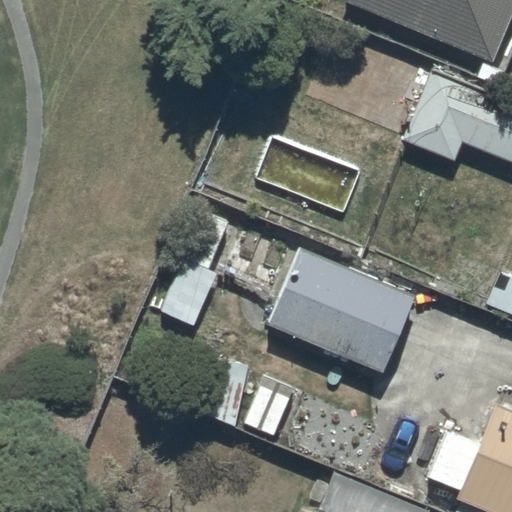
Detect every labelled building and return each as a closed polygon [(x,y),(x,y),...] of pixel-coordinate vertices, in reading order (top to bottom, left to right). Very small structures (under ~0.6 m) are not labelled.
[(368,0),(490,52),(511,0),(368,0)] [(511,95),(429,61),(401,130),(454,153),(462,133),(511,153),(511,95)] [(297,237),(265,312),(381,363),(414,288),(297,237)] [(207,262),(180,255),(158,303),(191,319),(204,294),(208,296),(216,279),(210,276),(215,266),(207,262)] [(511,269),(498,264),(486,298),(511,308),(511,269)] [(246,357),(213,351),(202,406),(233,418),(246,357)] [(511,511),(511,398),(491,390),(476,432),(445,420),(427,466),(459,479),(454,490),(459,493),(453,508),(463,511),(506,511),(507,511),(511,511)] [(421,511),(426,501),(334,462),(311,511),(421,511)]
